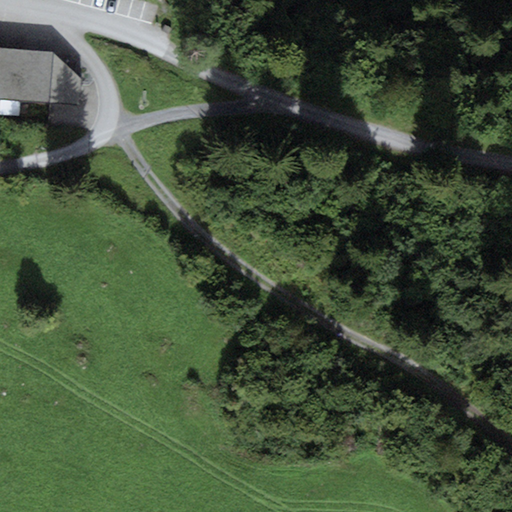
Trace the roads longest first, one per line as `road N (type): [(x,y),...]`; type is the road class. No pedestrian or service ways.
road 1 (track): [(511,449),(417,369),(342,332),(209,239),(116,125)]
road 2 (unclassified): [(265,99),(117,31),(10,0)]
road 3 (track): [(511,164),(397,141),(265,99)]
road 4 (track): [(116,125),(265,99)]
road 5 (track): [(116,125),(65,15)]
road 6 (track): [(0,158),(116,125)]
